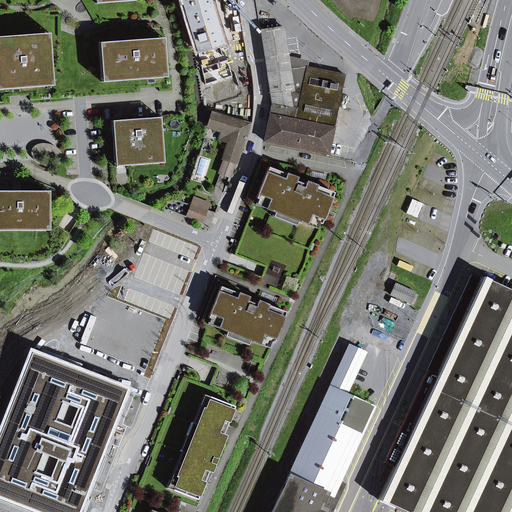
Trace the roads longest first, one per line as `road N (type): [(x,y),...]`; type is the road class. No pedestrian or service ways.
road 1 (residential): [(342,511),(454,269),(486,161)]
road 2 (residential): [(248,0),(263,106),(216,245)]
road 3 (residential): [(0,361),(10,341),(49,317),(170,365)]
road 4 (residential): [(170,365),(106,511)]
road 5 (residential): [(86,192),(216,245)]
road 6 (residential): [(216,245),(170,365)]
road 7 (primary): [(391,80),(300,0)]
